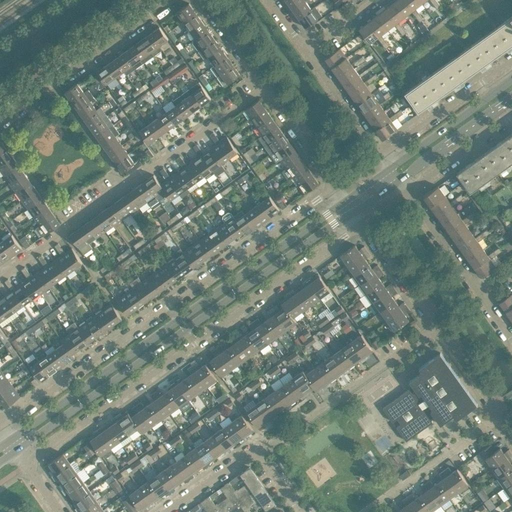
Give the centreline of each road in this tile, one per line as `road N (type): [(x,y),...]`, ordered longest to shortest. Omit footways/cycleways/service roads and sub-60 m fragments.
road 1 (residential): [(24,464),(363,225)]
road 2 (secondary): [(345,201),(7,441)]
road 3 (secondary): [(15,451),(354,213)]
road 4 (residential): [(335,186),(0,427)]
road 5 (residential): [(0,276),(265,87)]
road 6 (residential): [(259,450),(435,328)]
road 7 (residential): [(0,122),(170,0)]
road 8 (residential): [(370,511),(502,416)]
road 9 (residential): [(378,155),(511,63)]
road 10 (secondary): [(511,78),(389,169)]
road 11 (secondary): [(398,181),(511,98)]
road 12 (residential): [(406,193),(511,117)]
road 13 (residential): [(479,298),(406,193)]
road 14 (residential): [(378,155),(306,51)]
road 15 (residential): [(363,225),(435,328)]
road 16 (residential): [(265,87),(335,186)]
